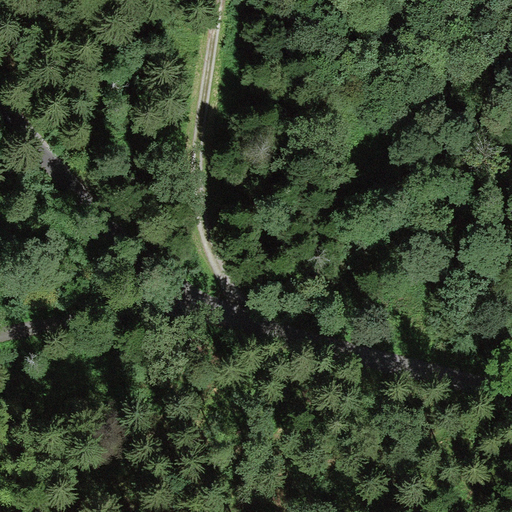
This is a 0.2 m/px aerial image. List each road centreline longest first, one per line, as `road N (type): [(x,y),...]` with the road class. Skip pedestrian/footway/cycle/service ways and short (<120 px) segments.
road 1 (track): [(0,110),(142,259),(224,297),(200,218),(196,126),(213,0)]
road 2 (unclassified): [(511,387),(224,297),(0,340)]
